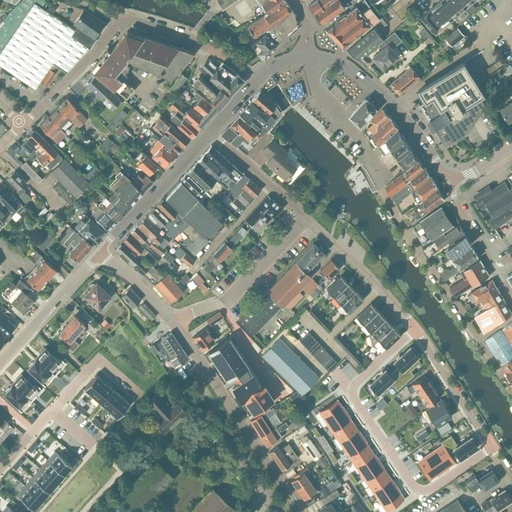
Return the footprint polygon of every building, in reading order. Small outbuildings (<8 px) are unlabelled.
[(216,0),(223,8),(223,9),(223,8),(235,0),(258,0),(260,2),(262,4),(266,0),(216,0)] [(265,29),(278,43),(283,38),(282,37),(285,33),(287,33),(296,24),(293,11),(285,0),(268,12),(263,15),(264,16),(247,25),(253,36),(265,29)] [(266,0),(262,4),(268,12),(285,0),(284,0),(266,0)] [(317,0),(316,0),(308,6),(314,14),(322,8),(334,0),(317,0)] [(334,0),(322,8),(314,14),(321,24),(344,8),(338,0),(334,0)] [(435,35),(475,0),(439,0),(420,17),(435,35)] [(74,29),(34,2),(0,52),(0,64),(35,88),(53,62),(67,72),(89,47),(90,48),(96,38),(94,36),(104,22),(90,13),(83,9),(73,24),(77,27),(75,30),(74,29)] [(337,20),(327,29),(326,29),(342,47),(343,46),(378,19),(369,8),(368,7),(361,13),(355,6),(342,17),(340,15),(335,19),(337,20)] [(389,20),(384,13),(379,18),(384,24),(389,20)] [(373,28),(347,51),(358,60),(383,39),(373,28)] [(445,38),(451,46),(463,35),(457,28),(445,38)] [(90,68),(91,68),(126,97),(134,88),(121,78),(124,75),(126,72),(125,71),(129,60),(155,69),(156,74),(161,73),(170,80),(175,74),(178,75),(182,71),(179,69),(193,54),(194,52),(170,44),(169,45),(144,36),(143,37),(127,31),(109,52),(106,49),(101,56),(90,68)] [(382,50),(373,57),(382,68),(396,55),(398,54),(400,52),(398,50),(395,45),(401,40),(394,32),(389,35),(383,41),(378,45),(381,49),(382,50)] [(255,50),(257,51),(256,52),(263,59),(276,45),(265,34),(254,41),(258,45),(255,50)] [(207,58),(199,67),(209,76),(218,66),(209,60),(207,58)] [(499,60),(483,70),(486,75),(503,65),(499,60)] [(216,88),(214,90),(217,93),(221,87),(230,95),(244,80),(238,74),(223,62),(218,68),(209,78),(212,80),(210,82),(216,88)] [(424,101),(419,104),(431,125),(444,145),(461,137),(462,137),(463,136),(464,135),(465,134),(465,133),(484,104),(480,96),(483,94),(474,80),(479,77),(477,75),(473,78),(463,62),(418,90),(424,101)] [(511,67),(510,64),(502,68),(506,74),(511,70),(511,67)] [(425,65),(420,69),(424,73),(429,70),(425,65)] [(419,77),(410,66),(390,83),(399,94),(419,77)] [(181,72),(170,86),(176,91),(187,77),(181,72)] [(86,84),(112,109),(121,100),(95,76),(86,84)] [(218,108),(219,109),(231,96),(229,95),(230,95),(221,87),(217,93),(214,90),(199,77),(192,85),(196,88),(198,90),(218,108)] [(325,85),(326,87),(331,82),(326,77),(322,82),(325,85)] [(184,115),(183,115),(187,118),(198,129),(218,108),(198,90),(194,94),(199,98),(192,106),(187,111),(188,111),(186,113),(184,115)] [(259,91),(239,113),(257,131),(261,134),(273,120),(275,119),(273,117),(274,115),(276,117),(280,112),(275,104),(266,97),(259,91)] [(350,114),(361,125),(377,108),(367,98),(350,114)] [(67,99),(58,107),(65,113),(70,118),(74,123),(78,128),(79,127),(87,119),(78,110),(67,99)] [(177,125),(191,138),(199,130),(183,115),(188,111),(186,110),(175,99),(169,105),(176,111),(170,118),(177,124),(177,125)] [(511,101),(501,108),(509,121),(511,119),(511,101)] [(49,116),(49,117),(59,127),(60,128),(61,127),(66,122),(67,123),(69,122),(68,120),(69,119),(70,118),(65,113),(58,107),(58,108),(49,116)] [(384,141),(398,128),(399,128),(383,108),(372,118),(375,122),(369,127),(374,133),(372,135),(380,144),(384,141)] [(122,109),(114,117),(119,122),(127,114),(122,109)] [(229,124),(248,141),(249,139),(254,135),(257,138),(261,134),(239,113),(229,124)] [(162,135),(159,137),(174,151),(177,153),(189,140),(171,124),(161,115),(157,119),(155,117),(150,122),(153,124),(152,125),(161,134),(162,135)] [(49,117),(40,125),(51,137),(56,142),(61,137),(65,133),(60,128),(59,127),(49,117)] [(74,123),(69,128),(75,134),(80,129),(78,128),(74,123)] [(227,138),(236,146),(243,138),(247,142),(248,141),(229,124),(221,133),(227,138)] [(119,125),(115,130),(120,134),(124,129),(119,125)] [(398,128),(380,144),(387,153),(391,151),(406,139),(398,128)] [(35,130),(27,137),(38,149),(46,141),(35,130)] [(104,151),(113,141),(107,137),(99,147),(104,151)] [(151,155),(162,165),(164,167),(177,153),(174,151),(159,137),(159,138),(158,137),(154,143),(154,144),(150,149),(154,152),(151,155)] [(406,139),(391,151),(397,160),(413,149),(406,139)] [(287,153),(271,140),(260,153),(268,159),(265,163),(284,180),(296,167),(284,157),(287,153)] [(42,153),(37,158),(45,165),(46,164),(51,169),(55,165),(62,157),(58,153),(57,153),(55,150),(47,142),(47,141),(46,141),(38,149),(39,149),(39,150),(42,153)] [(114,143),(109,148),(113,152),(118,147),(114,143)] [(204,153),(235,181),(242,173),(211,145),(204,153)] [(11,146),(6,151),(10,155),(15,150),(11,146)] [(413,149),(397,160),(404,170),(409,167),(419,159),(413,149)] [(146,153),(137,162),(149,173),(157,164),(146,153)] [(204,153),(196,161),(223,185),(227,188),(235,181),(204,153)] [(59,180),(57,182),(53,186),(69,203),(80,192),(84,196),(94,186),(90,182),(89,183),(65,158),(51,172),(59,180)] [(196,161),(186,172),(204,189),(209,194),(211,195),(213,197),(223,185),(196,161)] [(391,195),(412,180),(411,178),(425,167),(420,161),(385,186),(391,195)] [(95,165),(85,174),(91,181),(92,181),(97,176),(96,175),(100,171),(96,166),(95,165)] [(391,196),(395,202),(417,187),(417,188),(432,178),(425,167),(425,168),(425,167),(411,178),(412,180),(412,181),(391,196)] [(22,186),(26,182),(15,170),(7,178),(18,189),(16,191),(20,195),(18,196),(26,204),(31,198),(24,191),(26,190),(22,186)] [(115,190),(108,198),(116,206),(124,213),(143,192),(129,179),(130,179),(123,172),(122,173),(120,170),(115,175),(116,177),(110,184),(111,185),(110,186),(115,190)] [(186,172),(179,180),(180,180),(182,182),(198,197),(202,201),(204,203),(211,195),(209,194),(204,189),(186,172)] [(37,173),(33,177),(37,182),(42,178),(37,173)] [(227,188),(245,206),(261,189),(249,179),(242,173),(235,181),(227,188)] [(133,180),(144,190),(153,181),(146,174),(142,178),(138,174),(134,178),(133,180)] [(417,188),(412,192),(415,196),(418,202),(424,198),(439,188),(432,178),(417,188)] [(164,196),(163,197),(170,203),(175,207),(187,220),(193,226),(204,238),(210,231),(214,226),(221,220),(204,203),(202,201),(198,197),(182,182),(167,199),(165,197),(164,196)] [(494,228),(495,228),(511,217),(511,192),(505,182),(481,196),(494,217),(489,220),(494,228)] [(0,228),(11,217),(11,216),(16,211),(17,213),(19,213),(23,210),(23,207),(18,202),(19,202),(0,183),(0,228)] [(418,202),(402,214),(408,225),(445,199),(439,188),(424,198),(418,202)] [(87,194),(83,199),(87,203),(91,198),(87,194)] [(268,195),(245,219),(246,219),(252,225),(260,216),(266,222),(271,216),(273,217),(282,208),(268,195)] [(200,249),(207,241),(175,207),(163,197),(147,214),(160,226),(163,223),(168,228),(166,229),(173,236),(174,235),(194,254),(195,253),(198,255),(202,251),(200,249)] [(110,216),(116,221),(124,213),(116,206),(108,198),(108,199),(104,203),(103,203),(100,206),(110,216)] [(232,202),(240,209),(244,205),(236,198),(232,202)] [(95,217),(108,230),(116,221),(110,216),(100,206),(100,207),(93,215),(95,217)] [(440,209),(421,220),(432,238),(440,233),(453,225),(442,207),(440,209)] [(220,211),(216,215),(223,221),(227,218),(220,211)] [(78,229),(94,243),(94,244),(96,243),(106,232),(89,217),(85,214),(82,218),(81,218),(74,226),(78,229)] [(160,229),(146,215),(130,232),(141,243),(144,240),(149,245),(148,245),(161,255),(166,249),(164,247),(169,242),(163,237),(162,238),(157,233),(160,229)] [(41,222),(36,228),(39,231),(43,235),(49,230),(45,226),(41,222)] [(444,233),(423,249),(428,256),(449,240),(451,243),(465,233),(460,224),(453,229),(452,228),(444,234),(444,233)] [(70,226),(59,239),(67,245),(72,239),(74,241),(72,244),(74,246),(74,247),(68,253),(71,255),(78,261),(92,245),(83,237),(82,237),(78,233),(70,226)] [(122,240),(137,254),(144,246),(129,233),(122,240)] [(466,235),(448,247),(454,256),(472,244),(466,235)] [(130,263),(131,265),(142,274),(146,270),(158,281),(166,273),(163,276),(153,267),(144,259),(137,254),(122,240),(114,249),(130,263)] [(212,254),(206,261),(205,262),(207,265),(204,268),(208,272),(215,265),(231,248),(224,242),(212,254)] [(239,319),(254,334),(282,305),(312,275),(307,270),(324,252),(313,242),(296,260),(239,319)] [(447,268),(440,273),(445,280),(479,257),(472,246),(453,259),(457,265),(449,271),(447,268)] [(142,256),(153,266),(159,260),(147,250),(142,256)] [(180,258),(180,259),(189,266),(195,260),(186,252),(185,252),(180,258)] [(38,289),(55,270),(56,269),(44,259),(27,278),(38,289)] [(331,259),(320,270),(321,271),(323,273),(329,278),(339,267),(331,259)] [(464,278),(450,287),(456,295),(474,285),(490,275),(481,259),(480,259),(464,269),(468,276),(464,278)] [(155,284),(170,302),(183,291),(166,273),(158,281),(155,284)] [(197,273),(192,278),(198,286),(198,287),(204,294),(204,295),(207,292),(208,292),(209,290),(202,283),(204,281),(197,273)] [(182,286),(189,278),(186,274),(178,282),(182,286)] [(326,289),(334,297),(349,283),(341,275),(326,289)] [(302,289),(287,305),(291,309),(303,296),(305,297),(308,294),(309,295),(312,291),(319,284),(312,278),(302,288),(302,289)] [(8,299),(11,301),(23,312),(34,300),(26,293),(30,288),(20,280),(16,285),(19,287),(8,299)] [(481,302),(488,298),(486,295),(498,289),(492,280),(472,292),(477,299),(474,301),(476,304),(481,302)] [(11,281),(7,285),(12,290),(16,286),(11,281)] [(84,295),(99,308),(103,304),(104,305),(110,298),(109,297),(110,295),(96,282),(94,284),(93,283),(91,284),(90,285),(90,286),(89,289),(84,295)] [(349,283),(334,297),(341,304),(356,290),(349,283)] [(132,307),(141,299),(130,288),(122,295),(132,307)] [(486,309),(475,316),(484,332),(495,324),(511,312),(498,289),(486,295),(487,297),(488,298),(481,302),(486,309)] [(356,290),(341,304),(348,312),(363,298),(356,290)] [(176,299),(171,303),(170,304),(173,307),(179,302),(176,299)] [(151,320),(156,315),(143,302),(138,306),(151,320)] [(371,303),(356,316),(363,324),(378,310),(371,303)] [(308,311),(313,316),(317,313),(312,307),(308,311)] [(0,331),(6,337),(15,326),(7,319),(8,317),(0,309),(0,331)] [(378,310),(363,324),(371,332),(385,318),(378,310)] [(219,311),(206,320),(210,325),(223,316),(219,311)] [(313,316),(320,324),(324,320),(317,313),(313,316)] [(75,315),(59,332),(69,342),(77,333),(79,331),(82,333),(86,329),(83,326),(85,324),(75,315)] [(385,318),(371,332),(368,335),(369,336),(371,344),(373,345),(378,339),(393,326),(385,318)] [(104,319),(100,323),(106,329),(110,324),(104,319)] [(328,332),(332,328),(324,320),(320,324),(328,332)] [(352,322),(343,330),(346,333),(355,325),(352,322)] [(511,343),(511,342),(511,322),(503,328),(511,343)] [(393,326),(378,339),(379,340),(374,344),(381,352),(386,347),(385,347),(400,333),(393,326)] [(192,337),(201,350),(201,349),(215,340),(205,328),(192,337)] [(511,381),(511,347),(500,330),(485,340),(502,365),(511,381)] [(163,349),(168,357),(182,348),(172,332),(160,340),(166,347),(163,349)] [(309,332),(301,339),(300,341),(304,345),(313,336),(309,332)] [(333,338),(341,345),(344,341),(337,334),(333,338)] [(313,336),(304,345),(308,349),(317,341),(313,336)] [(262,355),(302,394),(319,377),(279,337),(262,355)] [(228,338),(208,352),(227,379),(233,375),(239,382),(232,387),(242,401),(244,399),(253,413),(262,407),(263,409),(269,405),(268,403),(273,399),(264,385),(261,387),(252,374),(251,374),(246,367),(247,366),(228,338)] [(308,349),(312,354),(322,345),(317,341),(308,349)] [(341,345),(348,353),(352,349),(344,341),(341,345)] [(153,344),(149,347),(154,354),(158,351),(153,344)] [(312,354),(316,358),(326,349),(322,345),(312,354)] [(39,353),(36,356),(55,374),(60,369),(55,365),(60,360),(59,359),(45,346),(44,347),(44,346),(39,352),(39,353)] [(395,359),(393,361),(399,368),(396,371),(406,382),(413,375),(406,367),(407,366),(419,356),(418,355),(416,353),(418,352),(413,346),(411,348),(410,346),(398,356),(395,359)] [(182,348),(168,357),(174,366),(188,357),(182,348)] [(326,349),(316,358),(320,362),(330,354),(326,349)] [(348,353),(356,361),(360,357),(352,349),(348,353)] [(330,354),(320,362),(325,367),(334,358),(330,354)] [(32,360),(26,365),(27,366),(41,380),(46,375),(50,379),(55,374),(36,356),(32,360)] [(360,357),(356,361),(358,363),(363,369),(370,363),(371,362),(371,361),(365,356),(362,359),(360,357)] [(334,358),(325,367),(329,371),(338,362),(334,358)] [(370,383),(368,384),(370,386),(375,391),(377,393),(377,394),(389,382),(397,390),(398,390),(406,382),(396,371),(391,376),(390,375),(385,369),(370,383)] [(16,379),(12,382),(31,400),(36,395),(32,391),(36,386),(21,372),(21,373),(20,372),(15,378),(16,379)] [(96,374),(83,388),(92,396),(105,381),(96,374)] [(427,405),(440,397),(436,392),(438,391),(430,379),(429,380),(425,375),(407,387),(410,392),(415,388),(423,399),(418,403),(421,408),(426,405),(427,405)] [(105,381),(92,396),(100,403),(113,388),(105,381)] [(8,386),(3,391),(3,392),(3,393),(18,406),(22,401),(26,405),(31,400),(12,382),(9,386),(8,386)] [(113,388),(100,403),(108,410),(121,396),(113,388)] [(163,433),(186,412),(177,401),(170,408),(157,395),(147,404),(160,417),(154,423),(163,433)] [(121,396),(108,410),(117,418),(129,403),(121,396)] [(337,399),(320,411),(324,417),(323,418),(327,424),(344,412),(340,407),(341,406),(337,399)] [(428,421),(431,419),(435,426),(451,416),(441,399),(425,409),(422,411),(428,421)] [(272,406),(250,420),(261,437),(261,436),(277,427),(277,426),(269,414),(275,410),(272,406)] [(414,408),(408,413),(412,419),(418,414),(414,408)] [(344,412),(327,424),(332,431),(333,430),(337,436),(354,424),(350,418),(348,419),(344,412)] [(300,417),(296,420),(297,422),(300,427),(306,423),(301,416),(300,417)] [(277,426),(277,427),(261,436),(261,437),(268,447),(275,442),(275,441),(282,436),(279,432),(288,426),(285,421),(277,426)] [(354,424),(337,436),(341,442),(340,443),(344,449),(345,448),(361,437),(357,432),(358,431),(354,424)] [(10,425),(0,437),(0,443),(13,428),(10,425)] [(419,441),(429,435),(426,430),(416,436),(419,441)] [(442,440),(441,441),(443,444),(451,456),(455,453),(460,460),(469,453),(478,447),(471,436),(457,445),(450,435),(442,440)] [(361,437),(345,448),(353,461),(371,449),(366,443),(365,444),(361,437)] [(321,454),(310,438),(303,443),(314,459),(321,454)] [(269,451),(275,460),(292,448),(288,443),(280,448),(278,445),(269,451)] [(443,444),(430,452),(442,470),(447,467),(448,468),(455,463),(451,456),(443,444)] [(292,448),(275,460),(281,469),(291,463),(290,462),(298,457),(292,448)] [(371,449),(353,461),(357,466),(356,467),(361,474),(378,462),(374,456),(375,456),(371,449)] [(54,450),(46,459),(50,462),(64,475),(72,466),(58,453),(54,450)] [(430,452),(417,461),(429,480),(438,474),(438,473),(442,470),(430,452)] [(328,463),(323,456),(317,460),(322,467),(328,463)] [(46,459),(39,468),(42,471),(57,483),(64,475),(50,462),(46,459)] [(135,511),(140,511),(172,477),(153,460),(119,498),(135,511)] [(378,462),(361,474),(365,481),(366,480),(370,485),(387,474),(383,468),(382,468),(378,462)] [(295,477),(291,480),(296,488),(309,479),(305,473),(310,470),(307,466),(294,475),(295,477)] [(39,468),(31,476),(35,479),(49,492),(57,483),(42,471),(39,468)] [(472,491),(482,485),(485,489),(499,480),(498,479),(500,478),(496,473),(495,474),(491,469),(478,478),(475,474),(465,481),(472,491)] [(387,474),(370,485),(374,492),(373,492),(378,499),(395,487),(391,481),(392,480),(387,474)] [(31,476),(24,485),(27,488),(42,500),(49,492),(35,479),(31,476)] [(309,479),(296,488),(297,490),(304,499),(316,490),(310,480),(309,480),(309,479)] [(338,479),(332,482),(333,484),(336,488),(341,485),(338,479)] [(24,485),(16,494),(19,496),(34,509),(42,500),(27,488),(24,485)] [(326,485),(318,490),(323,497),(331,491),(327,486),(326,485)] [(395,487),(378,499),(382,505),(384,504),(388,510),(404,499),(400,493),(399,493),(395,487)] [(188,511),(237,511),(238,511),(211,488),(188,511)] [(336,488),(320,499),(323,504),(340,494),(340,493),(342,492),(339,488),(337,489),(336,488)] [(497,511),(499,511),(498,511),(498,509),(499,508),(511,500),(510,498),(511,497),(509,494),(508,494),(504,489),(481,504),(483,508),(483,509),(484,509),(484,510),(482,511),(481,511),(465,511),(464,508),(457,499),(443,508),(440,511),(437,511),(497,511)] [(318,510),(319,511),(339,511),(342,510),(339,505),(334,508),(331,502),(318,510)]
